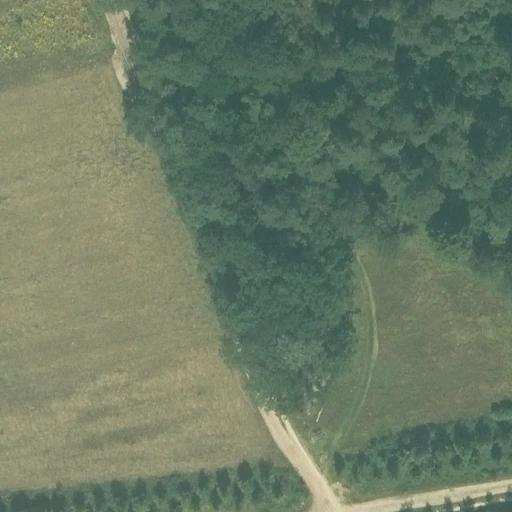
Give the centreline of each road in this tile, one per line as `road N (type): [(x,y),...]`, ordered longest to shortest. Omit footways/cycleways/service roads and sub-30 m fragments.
road 1 (track): [(329,511),(278,437),(103,0)]
road 2 (track): [(364,511),(511,486)]
